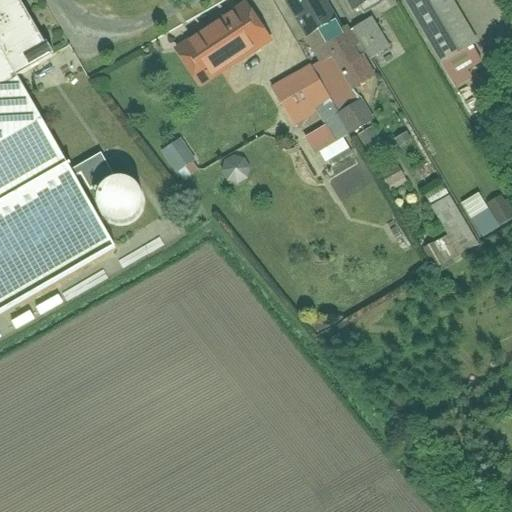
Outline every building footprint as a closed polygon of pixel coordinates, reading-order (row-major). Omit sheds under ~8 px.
[(50,52),(33,22),(20,0),(0,0),(0,319),(115,251),(17,70),(50,52)] [(319,0),(295,0),(282,7),(308,51),(321,44),(331,63),(277,94),(294,125),(321,110),(336,138),(363,123),(346,92),(370,78),(362,64),(391,48),(374,18),(341,37),(319,0)] [(348,0),(354,10),(371,0),(348,0)] [(409,0),(404,3),(452,88),(467,79),(458,63),(472,55),(440,0),(409,0)] [(189,38),(210,75),(269,41),(247,4),(189,38)] [(158,154),(172,174),(192,160),(178,139),(158,154)] [(221,159),(219,181),(244,183),(245,160),(221,159)] [(511,211),(504,194),(482,205),(477,194),(460,203),(477,237),(511,219),(511,211)] [(427,207),(444,236),(423,248),(435,269),(477,246),(448,195),(427,207)]
